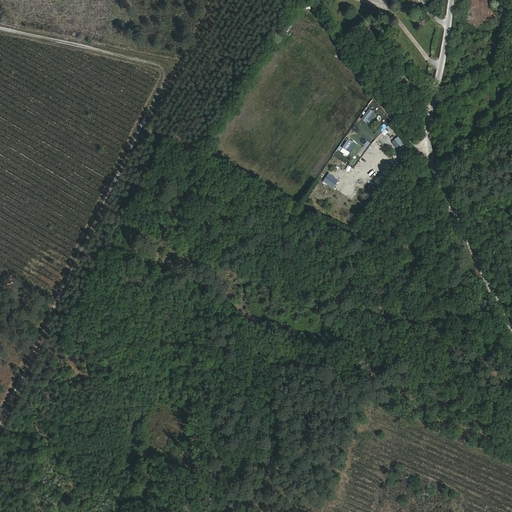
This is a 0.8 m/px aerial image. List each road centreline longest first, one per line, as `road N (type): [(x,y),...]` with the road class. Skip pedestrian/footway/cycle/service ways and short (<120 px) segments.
road 1 (track): [(0,420),(170,64),(0,25)]
road 2 (tertiary): [(511,328),(433,159),(452,0)]
